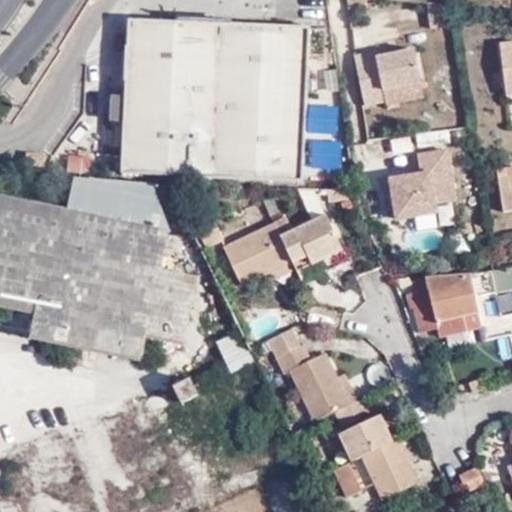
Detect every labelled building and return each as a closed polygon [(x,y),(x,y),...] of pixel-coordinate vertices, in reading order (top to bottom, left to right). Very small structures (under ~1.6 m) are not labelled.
[(365,4),(346,3),(348,17),(365,17),(365,4)] [(430,39),(452,34),(449,13),(426,11),(430,39)] [(122,174),(304,183),(311,28),(129,19),(122,174)] [(511,46),(497,49),(506,103),(511,102),(511,46)] [(394,53),(375,58),(377,64),(396,60),(394,53)] [(377,64),(375,58),(354,64),(365,114),(386,107),(384,98),(418,89),(420,89),(411,56),(396,60),(377,64)] [(384,98),(386,107),(387,113),(422,104),(418,89),(384,98)] [(448,136),(417,141),(419,155),(449,150),(448,136)] [(43,167),(45,155),(26,153),(24,165),(43,167)] [(87,175),(90,160),(72,157),(69,171),(87,175)] [(431,199),(453,195),(447,160),(418,165),(421,186),(391,192),(396,231),(435,225),(434,217),(431,199)] [(511,173),(496,176),(503,216),(511,214),(511,173)] [(150,182),(78,176),(69,214),(168,237),(150,182)] [(456,213),(453,195),(431,199),(434,217),(456,213)] [(69,214),(0,198),(0,300),(21,305),(15,331),(143,359),(148,333),(175,339),(186,278),(162,271),(168,237),(69,214)] [(291,223),(283,226),(301,265),(305,273),(309,283),(323,276),(318,266),(347,253),(331,217),(295,233),(291,223)] [(219,223),(202,232),(209,250),(228,242),(219,223)] [(301,265),(283,226),(231,251),(247,288),(270,279),(301,265)] [(351,263),(347,253),(318,266),(323,276),(351,263)] [(305,273),(301,265),(270,279),(274,288),(305,273)] [(511,272),(478,282),(475,276),(440,280),(417,290),(420,298),(413,301),(425,335),(440,329),(469,317),(485,311),(482,302),(511,293),(511,272)] [(185,350),(214,357),(222,323),(192,316),(185,350)] [(474,330),(469,317),(440,329),(445,341),(474,330)] [(238,371),(261,361),(257,350),(247,332),(224,342),(238,371)] [(294,370),(318,425),(339,415),(351,409),(338,380),(328,353),(315,359),(309,346),(280,358),(286,374),(294,370)] [(348,375),(338,380),(351,409),(360,405),(348,375)] [(198,401),(192,383),(175,389),(180,407),(198,401)] [(360,405),(351,409),(339,415),(343,427),(372,413),(367,402),(360,405)] [(98,411),(69,418),(82,469),(111,462),(98,411)] [(342,436),(355,465),(368,460),(398,446),(388,427),(393,424),(388,414),(342,436)] [(403,443),(398,446),(368,460),(387,502),(422,486),(403,443)] [(363,492),(352,467),(338,473),(349,498),(363,492)] [(483,472),(464,479),(470,495),(489,488),(483,472)] [(438,511),(474,511),(474,510),(492,503),(487,493),(459,504),(438,511)]
